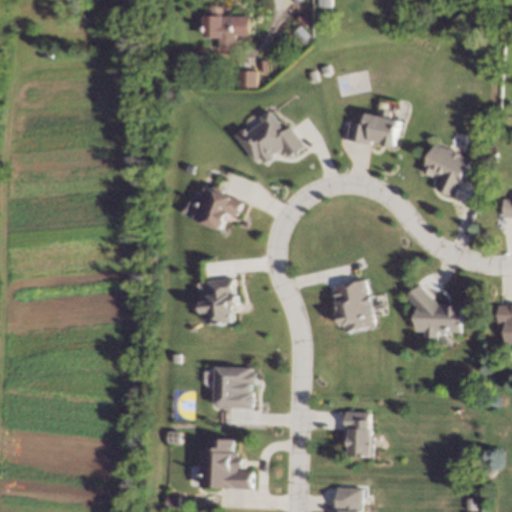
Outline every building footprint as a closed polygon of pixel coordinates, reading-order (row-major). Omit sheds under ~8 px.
[(296,18),(302,12),(310,20),(304,26),(296,18)] [(250,35),(236,34),(236,37),(205,36),(205,15),(250,16),(250,35)] [(313,37),(305,44),(294,32),(301,25),(313,37)] [(319,66),(327,64),(328,71),(320,73),(319,66)] [(307,70),(313,69),(315,77),(309,79),(307,70)] [(257,85),(257,87),(240,87),(240,70),(241,70),(256,70),(257,70),(257,85)] [(394,109),(392,118),(402,119),(397,148),(385,146),(385,143),(373,141),(372,144),(371,144),(347,140),(349,133),(347,133),(350,119),(366,122),(368,113),(381,115),(382,107),(394,109)] [(288,130),(295,125),(309,145),(294,155),(288,147),(277,155),(278,156),(269,163),(265,157),(260,161),(240,134),(250,127),(252,130),(267,120),(264,116),(274,109),(288,130)] [(455,152),(457,151),(461,154),(461,155),(473,161),(464,180),(456,195),(455,198),(437,190),(443,178),(435,174),(433,177),(423,172),(437,144),(455,152)] [(220,188),(228,190),(227,192),(248,200),(243,214),(241,213),(240,216),(233,213),(230,224),(229,224),(226,229),(197,219),(209,187),(214,189),(216,190),(218,187),(220,188)] [(241,293),(243,292),(244,304),(242,304),(242,311),(239,311),(240,322),(217,324),(216,312),(206,313),(206,301),(207,301),(206,292),(214,291),(212,279),(238,276),(240,276),(241,293)] [(370,296),(371,295),(374,305),(372,306),(377,327),(346,334),(345,328),(342,329),(340,321),(337,322),(335,313),(339,312),(334,288),(360,282),(366,280),(370,296)] [(433,297),(441,305),(445,305),(445,303),(462,304),(462,306),(464,306),(464,332),(440,331),(440,337),(428,337),(428,331),(418,331),(419,307),(409,296),(422,284),(433,297)] [(511,305),(511,345),(508,345),(508,324),(501,324),(501,305),(502,305),(509,306),(509,305),(511,305)] [(183,362),(173,362),(174,353),(183,353),(183,362)] [(217,403),(219,365),(254,367),(253,371),(259,371),(258,383),(253,383),(253,390),(256,390),(255,395),(256,395),(256,403),(255,403),(254,407),(232,406),(219,405),(217,403)] [(372,410),(371,428),(373,428),(373,435),(375,435),(374,455),(373,455),(373,456),(351,455),(351,447),(349,447),(349,437),(351,437),(351,428),(347,428),(347,425),(347,409),(372,410)] [(184,430),(183,444),(170,444),(170,430),(184,430)] [(235,451),(240,451),(240,456),(246,456),(246,467),(240,467),(240,470),(255,470),(255,488),(223,487),(202,486),(203,445),(213,446),(213,437),(236,438),(235,451)] [(364,487),(363,509),(361,509),(361,511),(339,511),(340,511),(337,511),(338,488),(338,486),(364,487)] [(182,506),(169,506),(169,494),(182,494),(182,506)]
